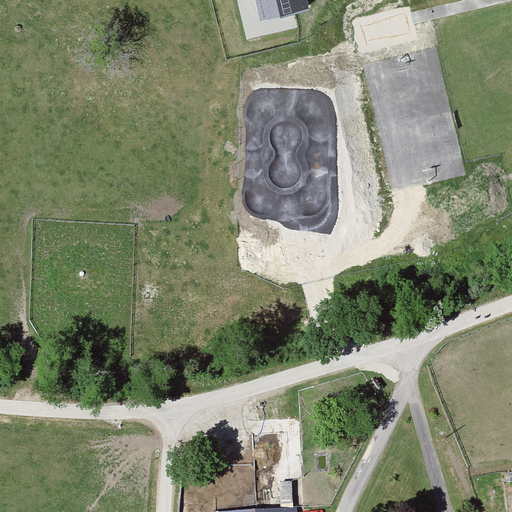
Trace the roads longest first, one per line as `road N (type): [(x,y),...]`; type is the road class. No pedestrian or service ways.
road 1 (unclassified): [(172,408),(428,337),(511,304)]
road 2 (track): [(172,408),(0,398)]
